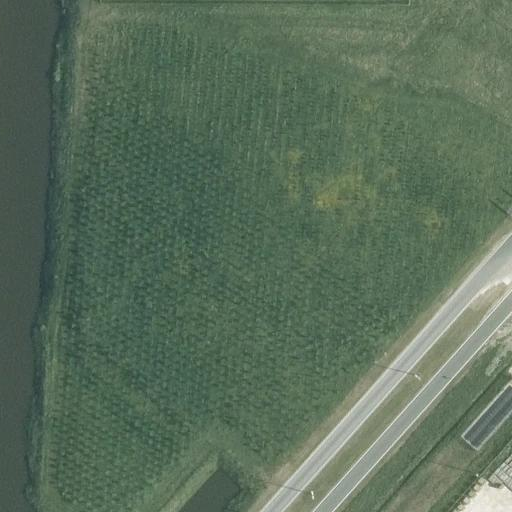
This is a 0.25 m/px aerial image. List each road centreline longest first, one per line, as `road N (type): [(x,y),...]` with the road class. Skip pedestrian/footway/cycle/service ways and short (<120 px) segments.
road 1 (unclassified): [(511,246),(270,511)]
road 2 (unclassified): [(322,511),(511,300)]
road 3 (unknown): [(408,511),(511,389)]
